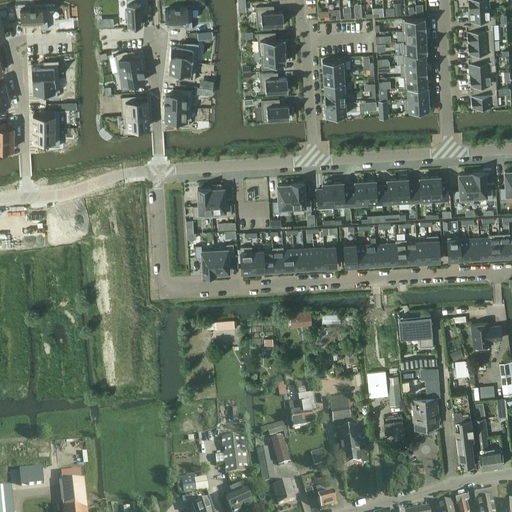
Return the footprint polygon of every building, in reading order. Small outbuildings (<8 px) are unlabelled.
[(147,0),(126,0),(127,24),(133,24),(133,26),(140,26),(140,24),(142,24),(141,5),(148,4),(147,0)] [(467,0),(468,9),(489,7),(488,0),(467,0)] [(46,5),(20,7),(21,23),(40,22),(41,29),(48,29),(46,5)] [(270,12),(269,6),(255,6),(256,13),(256,26),(260,25),(283,24),(282,11),(274,12),(270,12)] [(393,7),(386,8),(386,16),(394,16),(394,11),(393,7)] [(490,15),(489,7),(468,9),(469,20),(471,20),(471,24),(468,24),(468,25),(495,23),(494,15),(490,15)] [(186,8),(165,9),(166,24),(185,23),(185,29),(192,29),(191,17),(187,17),(186,8)] [(424,17),(401,18),(402,30),(425,29),(424,17)] [(467,41),(493,40),(492,24),(495,24),(495,23),(468,25),(468,30),(466,30),(467,41)] [(426,40),(425,29),(402,30),(403,41),(400,41),(400,42),(426,40)] [(271,32),(257,33),(258,51),(260,51),(285,49),(284,37),(271,38),(271,32)] [(426,40),(400,42),(401,53),(426,51),(426,40)] [(470,57),(494,56),(493,40),(467,41),(468,53),(470,53),(470,57)] [(170,47),(169,59),(196,62),(197,51),(198,44),(184,42),(183,48),(170,47)] [(285,49),(260,51),(261,69),(273,68),(273,62),(285,61),(285,49)] [(400,64),(400,65),(426,63),(425,52),(426,52),(426,51),(401,53),(402,53),(403,64),(400,64)] [(127,52),(115,54),(116,61),(118,73),(142,68),(140,56),(128,58),(127,52)] [(494,64),(494,56),(470,57),(470,62),(468,62),(469,74),(490,72),(490,64),(494,64)] [(170,60),(168,72),(180,73),(179,79),(194,81),(196,62),(169,59),(169,60),(170,60)] [(322,60),(323,72),(343,70),(346,70),(345,59),(322,60)] [(43,67),(31,67),(32,80),(56,78),(56,60),(43,61),(43,67)] [(400,65),(401,76),(426,74),(426,63),(400,65)] [(142,68),(118,73),(120,84),(122,91),(134,88),(133,83),(144,80),(142,68)] [(323,72),(323,82),(344,81),(343,70),(323,72)] [(260,92),(287,91),(286,78),(274,78),(273,72),(259,73),(260,92)] [(495,80),(493,80),(492,72),(490,72),(469,74),(470,85),(472,85),(472,90),(496,88),(495,80)] [(427,86),(426,74),(401,76),(403,76),(404,87),(406,87),(427,86)] [(56,78),(32,80),(33,92),(45,92),(45,97),(57,97),(56,78)] [(323,82),(324,93),(345,92),(344,81),(323,82)] [(428,97),(427,86),(406,87),(407,98),(428,97)] [(165,94),(165,106),(191,107),(192,89),(177,88),(177,94),(165,94)] [(497,105),(496,88),(472,90),(472,94),(470,94),(471,106),(477,106),(477,108),(486,108),(486,106),(497,105)] [(0,110),(5,109),(4,103),(9,102),(7,91),(0,93),(0,110)] [(345,103),(345,92),(324,93),(325,104),(345,103)] [(135,96),(120,97),(121,115),(148,113),(147,101),(135,102),(135,96)] [(422,109),(428,109),(428,97),(407,98),(405,98),(405,110),(414,110),(414,112),(423,112),(422,109)] [(282,118),(289,117),(288,104),(275,105),(275,99),(261,100),(262,119),(273,118),(274,120),(282,120),(282,118)] [(387,100),(377,101),(378,118),(379,118),(388,118),(387,100)] [(345,103),(325,104),(325,115),(331,115),(331,117),(340,117),(340,114),(346,114),(345,103)] [(165,106),(164,119),(176,119),(176,125),(188,126),(189,120),(191,120),(191,111),(191,107),(165,106)] [(45,115),(33,115),(33,127),(59,127),(59,109),(45,109),(45,115)] [(148,113),(121,115),(122,115),(124,115),(125,126),(122,126),(123,133),(125,133),(137,133),(137,127),(149,126),(148,113)] [(7,121),(0,120),(0,137),(13,138),(13,127),(7,127),(7,121)] [(59,127),(33,127),(33,140),(44,140),(44,146),(59,146),(59,127)] [(0,154),(7,154),(7,148),(13,148),(13,138),(0,137),(0,154)] [(505,187),(499,187),(500,199),(506,199),(506,197),(511,196),(511,170),(504,171),(505,187)] [(472,173),(471,173),(473,201),(473,198),(486,197),(486,200),(492,200),(491,186),(485,186),(484,171),(472,172),(472,173)] [(459,190),(453,190),(454,202),(473,201),(471,173),(458,174),(459,190)] [(429,176),(419,177),(419,183),(414,183),(414,199),(431,198),(429,176)] [(440,182),(440,176),(429,176),(431,198),(447,197),(446,181),(440,182)] [(398,200),(397,178),(387,179),(387,185),(381,185),(382,201),(398,200)] [(408,184),(407,178),(397,178),(398,200),(414,199),(414,183),(408,184)] [(350,203),(366,202),(365,180),(354,181),(355,187),(349,187),(350,203)] [(375,186),(375,180),(365,180),(366,202),(382,201),(381,185),(375,186)] [(291,184),(290,184),(292,209),(304,208),(304,211),(311,211),(310,199),(304,199),(303,182),(291,182),(291,184)] [(322,183),(322,189),(316,189),(317,205),(334,204),(332,182),(322,183)] [(349,187),(343,188),(342,182),(332,182),(334,204),(350,203),(349,187)] [(278,200),(272,201),(273,213),(279,212),(279,210),(292,209),(290,184),(277,184),(278,200)] [(198,204),(192,204),(193,218),(212,216),(211,190),(210,190),(210,187),(197,188),(198,204)] [(223,189),(211,190),(212,216),(231,215),(230,203),(224,204),(223,189)] [(451,220),(443,221),(443,229),(451,228),(451,220)] [(235,222),(217,223),(218,230),(235,229),(235,222)] [(499,233),(489,234),(489,236),(490,256),(500,255),(499,233)] [(509,233),(499,233),(500,255),(510,254),(509,235),(509,233)] [(438,235),(426,235),(427,240),(428,260),(439,260),(438,238),(438,235)] [(458,236),(447,237),(448,259),(459,259),(458,238),(458,236)] [(480,256),(490,256),(489,236),(478,237),(480,256)] [(460,257),(469,257),(468,237),(458,238),(459,259),(460,259),(460,257)] [(478,237),(468,237),(469,257),(480,256),(478,237)] [(406,239),(395,240),(395,241),(397,261),(407,261),(406,241),(406,239)] [(406,241),(407,261),(417,260),(417,261),(416,240),(406,241)] [(428,260),(427,240),(416,240),(417,261),(428,260)] [(385,242),(386,262),(397,261),(395,241),(385,242)] [(313,242),(303,242),(303,247),(303,248),(304,267),(314,266),(313,247),(313,246),(313,242)] [(375,243),(376,262),(386,262),(385,242),(375,243)] [(226,246),(214,247),(214,249),(215,272),(228,271),(227,255),(233,255),(233,243),(226,243),(226,246)] [(366,263),(365,243),(355,244),(356,265),(356,264),(366,263)] [(365,243),(366,263),(376,262),(375,243),(365,243)] [(345,265),(356,265),(355,244),(343,245),(345,265)] [(201,245),(195,245),(195,257),(201,257),(202,274),(215,273),(215,272),(214,249),(214,247),(213,247),(213,249),(201,250),(201,245)] [(251,246),(240,246),(240,251),(241,272),(253,271),(251,251),(251,250),(251,246)] [(274,247),(272,247),(272,249),(273,268),(284,268),(282,249),(282,248),(282,246),(274,247)] [(323,246),(313,246),(313,247),(314,266),(324,265),(324,267),(323,246)] [(335,246),(323,246),(324,267),(336,266),(336,263),(335,246)] [(303,247),(293,248),(294,267),(304,267),(303,248),(303,247)] [(293,248),(282,248),(282,249),(284,268),(294,267),(293,248)] [(262,249),(251,250),(251,251),(253,271),(263,270),(262,249)] [(272,249),(262,249),(263,270),(264,270),(264,269),(273,268),(272,249)] [(301,312),(297,312),(298,326),(311,325),(310,311),(301,312)] [(340,313),(321,314),(321,323),(324,323),(331,323),(340,322),(340,313)] [(352,325),(352,314),(341,315),(341,325),(352,325)] [(420,316),(398,318),(399,337),(400,337),(400,336),(420,334),(421,347),(431,346),(433,345),(430,315),(420,316)] [(488,328),(487,322),(471,324),(474,347),(490,345),(490,340),(501,338),(500,326),(492,326),(492,327),(488,328)] [(460,348),(450,353),(453,361),(463,356),(460,348)] [(436,357),(400,360),(401,367),(436,364),(436,357)] [(466,360),(455,361),(456,376),(468,375),(466,360)] [(499,363),(498,363),(503,398),(511,396),(511,373),(511,370),(511,369),(511,361),(510,361),(507,362),(499,363)] [(342,367),(334,368),(335,376),(343,375),(342,367)] [(429,367),(426,368),(427,382),(436,381),(435,367),(429,367)] [(400,405),(397,376),(387,377),(389,406),(400,405)] [(473,440),(468,391),(451,393),(459,460),(462,459),(463,465),(474,464),(471,440),(473,440)] [(299,396),(298,396),(299,402),(303,428),(314,427),(311,411),(316,410),(314,394),(306,395),(299,396)] [(346,397),(338,398),(342,421),(350,420),(346,397)] [(439,427),(437,397),(413,399),(415,429),(428,428),(428,429),(434,429),(434,427),(439,427)] [(333,423),(342,421),(338,398),(329,399),(333,423)] [(299,402),(289,404),(293,430),(303,428),(299,402)] [(482,402),(472,404),(474,418),(484,417),(482,402)] [(403,431),(402,415),(383,417),(384,433),(403,431)] [(288,432),(286,422),(261,429),(262,433),(267,431),(269,437),(284,433),(287,432),(288,432)] [(359,456),(360,465),(368,464),(366,446),(363,444),(358,445),(355,428),(346,430),(346,431),(347,430),(351,457),(359,456)] [(346,431),(346,430),(338,431),(343,468),(360,465),(359,456),(351,457),(347,430),(346,431)] [(243,436),(222,439),(226,475),(239,473),(247,472),(244,440),(243,436)] [(486,437),(477,439),(477,440),(479,450),(478,450),(478,454),(479,453),(480,468),(503,465),(504,465),(502,450),(501,446),(488,448),(486,440),(486,437)] [(290,463),(283,438),(271,441),(279,466),(290,463)] [(326,462),(322,450),(310,454),(314,466),(326,462)] [(270,463),(259,465),(263,483),(275,481),(272,463),(270,463)] [(84,480),(60,483),(63,511),(87,511),(84,481),(84,480)] [(196,493),(194,480),(181,482),(181,483),(176,483),(179,495),(183,495),(196,493)] [(296,501),(290,481),(273,486),(279,506),(296,501)] [(246,511),(254,509),(247,492),(243,485),(231,490),(234,498),(226,501),(231,511),(246,511)] [(493,511),(489,488),(473,491),(475,503),(477,503),(478,511),(493,511)] [(13,511),(11,489),(0,489),(0,511),(13,511)] [(337,505),(332,489),(323,492),(324,497),(318,499),(321,510),(337,505)] [(213,511),(206,492),(184,497),(186,502),(188,502),(190,508),(192,507),(194,511),(213,511)] [(468,503),(466,493),(454,496),(457,511),(467,511),(466,504),(468,503)] [(453,511),(451,501),(436,505),(437,511),(453,511)] [(152,511),(152,502),(141,503),(142,511),(152,511)] [(511,511),(511,502),(500,503),(500,511),(511,511)]
